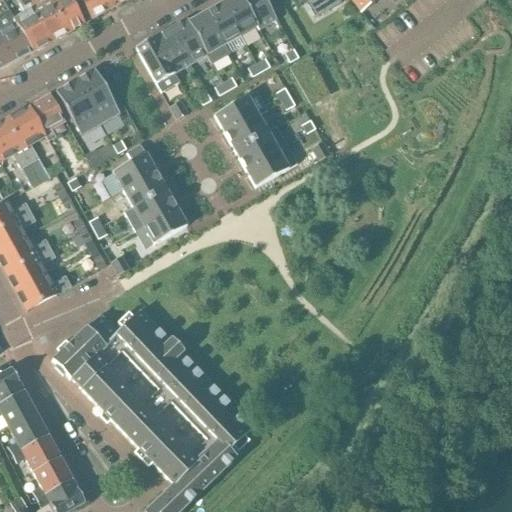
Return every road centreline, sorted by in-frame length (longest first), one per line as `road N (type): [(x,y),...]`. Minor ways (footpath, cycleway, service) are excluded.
road 1 (residential): [(0,100),(174,0)]
road 2 (residential): [(120,511),(148,483),(45,373)]
road 3 (residential): [(28,362),(30,381),(105,511)]
